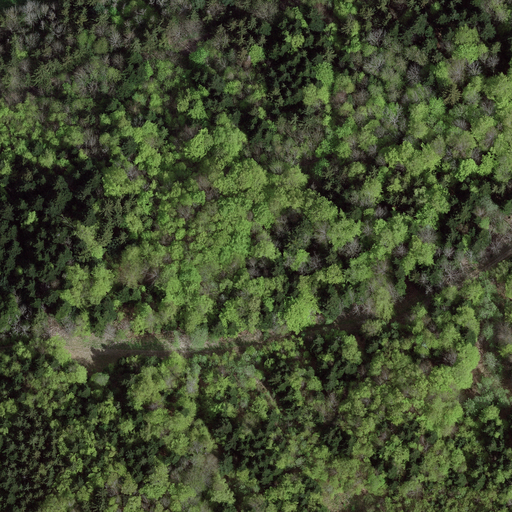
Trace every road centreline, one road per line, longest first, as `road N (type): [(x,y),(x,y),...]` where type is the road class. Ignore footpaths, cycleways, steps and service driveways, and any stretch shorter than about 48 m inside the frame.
road 1 (track): [(414,313),(229,350),(0,352)]
road 2 (track): [(313,0),(169,53),(79,71),(0,105)]
road 3 (track): [(333,153),(432,78),(511,35)]
